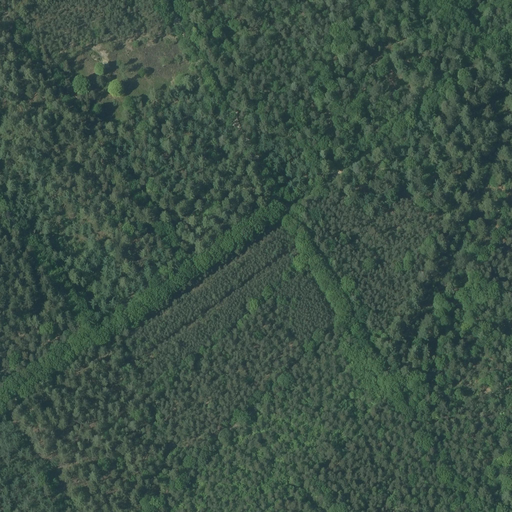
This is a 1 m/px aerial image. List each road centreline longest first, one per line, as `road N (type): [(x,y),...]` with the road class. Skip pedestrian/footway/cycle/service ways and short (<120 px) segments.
road 1 (track): [(350,311),(162,0)]
road 2 (track): [(0,407),(283,202)]
road 3 (track): [(188,270),(0,2)]
road 4 (track): [(350,311),(147,511)]
road 5 (track): [(285,209),(416,112),(468,62)]
road 6 (track): [(471,511),(350,311)]
road 7 (track): [(400,394),(278,511)]
road 8 (track): [(96,336),(0,200)]
